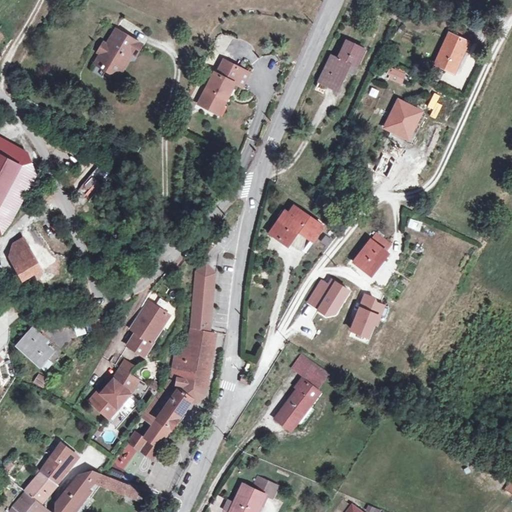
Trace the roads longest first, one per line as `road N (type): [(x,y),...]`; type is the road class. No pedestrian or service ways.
road 1 (residential): [(0,98),(12,102),(42,145),(101,299),(120,300),(245,183),(259,179)]
road 2 (unclassified): [(335,0),(259,179)]
road 3 (residential): [(233,331),(225,407),(186,511)]
road 4 (unclassified): [(259,179),(233,331)]
